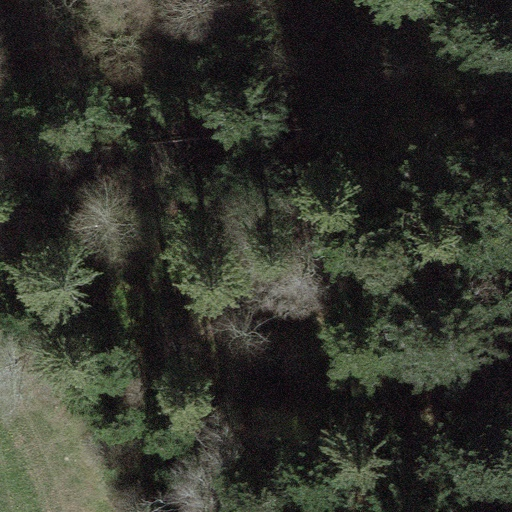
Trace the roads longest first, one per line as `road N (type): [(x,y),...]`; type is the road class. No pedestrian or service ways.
road 1 (track): [(0,166),(111,164),(378,136),(511,93)]
road 2 (track): [(111,164),(293,258),(511,273)]
